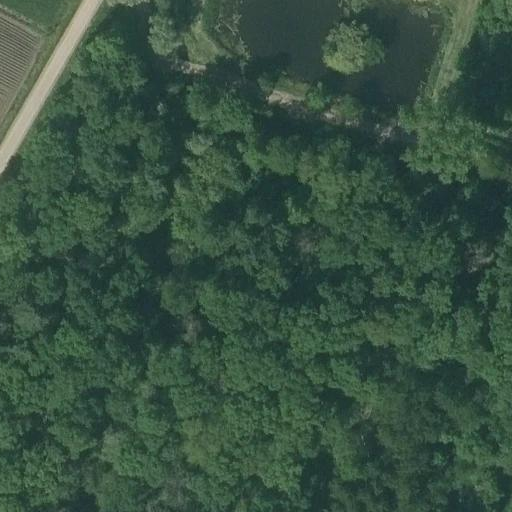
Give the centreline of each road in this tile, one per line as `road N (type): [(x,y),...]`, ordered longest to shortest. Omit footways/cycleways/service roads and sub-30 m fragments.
road 1 (track): [(511,136),(441,113),(429,141),(159,57),(141,0)]
road 2 (unclassified): [(92,0),(0,163)]
